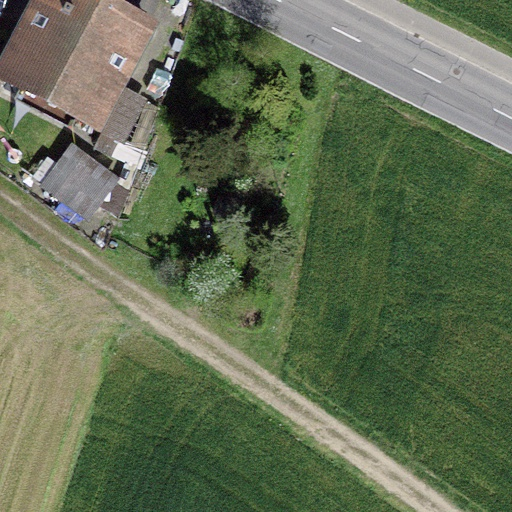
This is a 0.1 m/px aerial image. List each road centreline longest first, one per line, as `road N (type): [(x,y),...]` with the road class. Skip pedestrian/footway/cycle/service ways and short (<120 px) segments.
road 1 (track): [(0,205),(437,511)]
road 2 (secondary): [(271,0),(511,120)]
